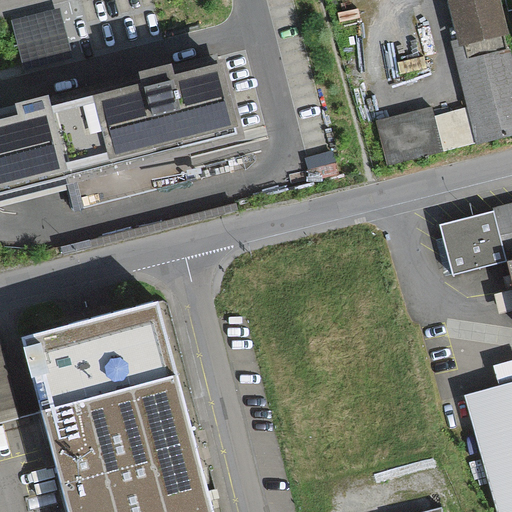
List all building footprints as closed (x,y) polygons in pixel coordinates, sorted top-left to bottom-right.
[(453,42),(476,142),(511,133),(511,75),(494,0),(449,0),(459,41),(453,42)] [(13,18),(23,67),(73,57),(64,8),(13,18)] [(40,140),(0,149),(0,190),(0,191),(50,178),(51,181),(239,134),(219,55),(163,69),(161,59),(127,67),(130,78),(31,103),(40,140)] [(511,199),(491,205),(492,209),(437,223),(449,269),(503,255),(511,288),(511,199)] [(217,511),(161,302),(13,341),(58,511),(217,511)] [(0,420),(18,415),(0,349),(0,420)] [(511,511),(511,363),(494,368),(500,390),(467,399),(498,511),(511,511)]
